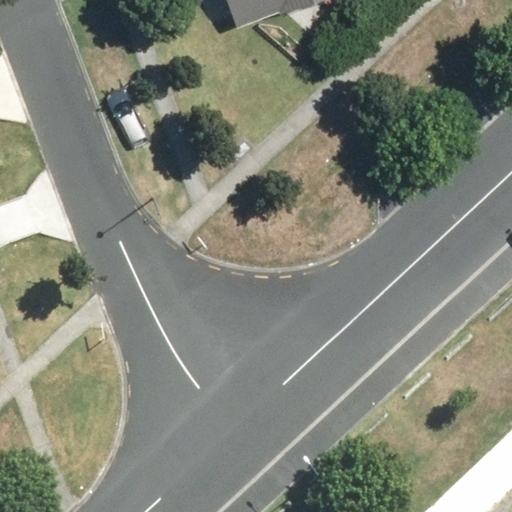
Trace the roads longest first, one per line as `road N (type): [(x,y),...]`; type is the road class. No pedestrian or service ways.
road 1 (residential): [(30,0),(136,281),(234,424)]
road 2 (residential): [(234,424),(511,167)]
road 3 (residential): [(143,511),(234,424)]
